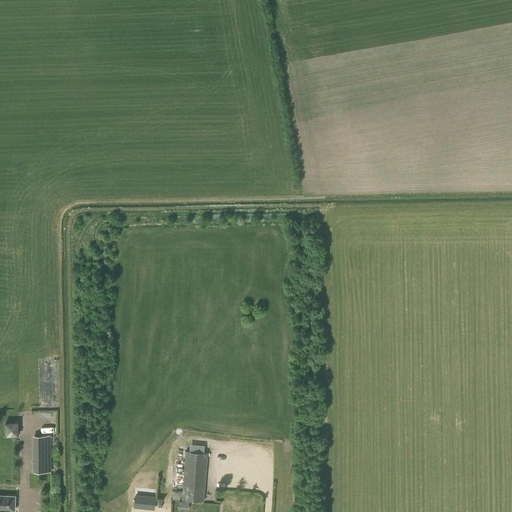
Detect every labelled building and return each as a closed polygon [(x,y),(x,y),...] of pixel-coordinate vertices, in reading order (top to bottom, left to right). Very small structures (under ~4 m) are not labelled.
[(18,421),(4,422),(4,436),(19,435),(18,421)] [(50,436),(34,436),(34,437),(34,471),(51,471),(50,436)] [(204,501),(207,453),(185,451),(181,499),(204,501)] [(15,496),(0,494),(0,511),(8,511),(8,509),(14,510),(15,496)] [(142,495),(141,502),(134,501),(134,508),(154,510),(156,496),(142,495)]
